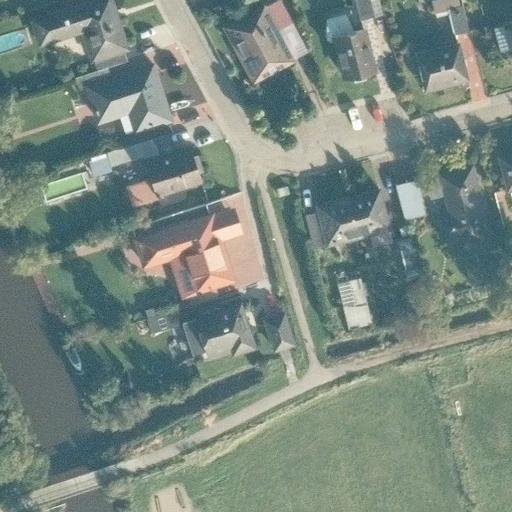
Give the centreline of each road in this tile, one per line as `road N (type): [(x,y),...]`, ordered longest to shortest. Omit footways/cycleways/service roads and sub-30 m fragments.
road 1 (unclassified): [(0,511),(145,460),(317,377),(428,347)]
road 2 (residential): [(511,109),(317,158),(261,156),(239,135),(172,0)]
